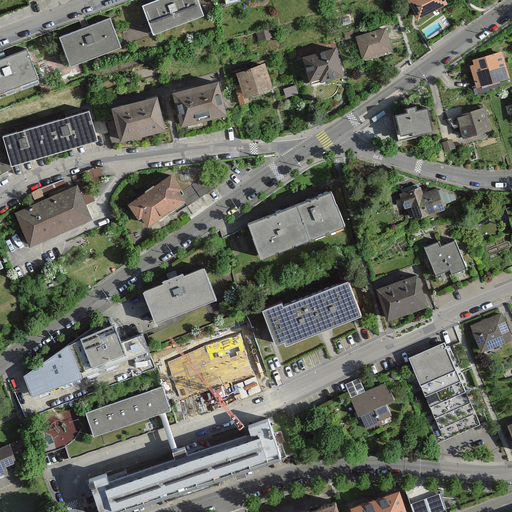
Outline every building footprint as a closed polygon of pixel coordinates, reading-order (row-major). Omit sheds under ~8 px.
[(154,35),(204,15),(198,0),(157,0),(142,6),(154,35)] [(446,3),(444,0),(405,0),(406,0),(415,18),(446,3)] [(121,49),(110,20),(58,39),(69,68),(121,49)] [(386,27),(354,35),(360,60),(392,52),(386,27)] [(301,54),(310,87),(321,84),(320,81),(343,75),(334,45),(301,54)] [(507,77),(499,52),(466,62),(474,88),(507,77)] [(0,64),(0,93),(37,79),(28,54),(0,64)] [(236,74),(243,98),(271,90),(264,65),(236,74)] [(216,82),(170,94),(179,127),(225,115),(216,82)] [(110,111),(119,144),(165,131),(156,98),(110,111)] [(408,137),(431,132),(426,107),(413,110),(411,102),(399,105),(401,111),(390,113),(394,132),(407,129),(408,137)] [(489,129),(482,108),(456,117),(463,138),(489,129)] [(11,166),(97,140),(88,111),(3,137),(11,166)] [(455,149),(452,139),(442,142),(445,152),(455,149)] [(173,167),(124,199),(143,227),(186,199),(176,185),(182,181),(173,167)] [(13,209),(29,245),(91,217),(76,181),(13,209)] [(399,191),(412,221),(445,207),(436,186),(422,192),(418,183),(399,191)] [(247,219),(261,257),(344,226),(330,188),(247,219)] [(424,244),(437,275),(450,270),(453,276),(467,271),(454,239),(441,244),(438,238),(424,244)] [(200,263),(141,287),(155,322),(215,298),(200,263)] [(378,290),(387,318),(428,305),(418,277),(378,290)] [(259,305),(275,345),(285,341),(287,345),(362,315),(348,279),(282,305),(279,298),(259,305)] [(511,334),(500,308),(468,323),(481,351),(511,336),(511,334)] [(101,317),(23,373),(30,395),(149,347),(142,331),(112,342),(101,317)] [(242,335),(168,362),(182,400),(256,374),(242,335)] [(444,340),(407,357),(445,438),(481,421),(444,340)] [(385,380),(350,398),(365,428),(391,414),(385,403),(394,398),(385,380)] [(85,411),(93,435),(163,413),(170,410),(162,385),(85,411)] [(103,471),(84,477),(96,511),(120,511),(282,457),(267,415),(246,422),(249,431),(186,453),(183,443),(174,447),(168,448),(171,457),(106,480),(103,471)] [(0,450),(0,478),(6,476),(6,474),(3,468),(17,463),(11,447),(0,450)] [(349,503),(352,511),(406,511),(409,511),(399,484),(349,503)] [(413,498),(416,511),(427,511),(448,507),(444,490),(413,498)] [(285,511),(337,511),(332,496),(285,511)]
